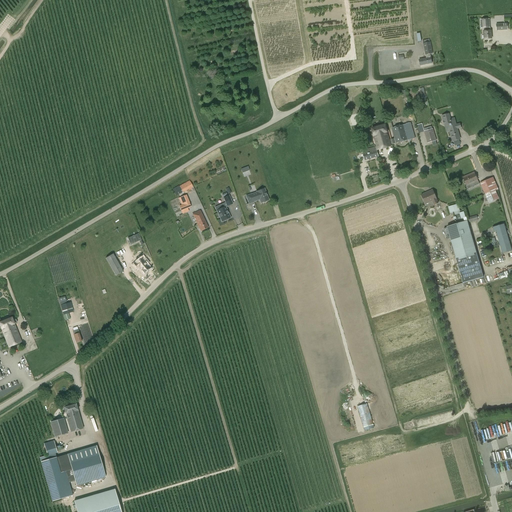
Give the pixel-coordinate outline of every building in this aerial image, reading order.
[(484,28),(484,31),(484,39),(491,39),(491,31),(490,31),(490,19),(480,20),(481,28),(484,28)] [(432,63),(430,54),(433,54),(430,42),(429,39),(422,41),(423,43),(425,55),(426,58),(419,60),(420,66),(432,63)] [(459,139),(457,132),(458,132),(457,129),(461,128),(460,123),(456,124),(454,118),(450,119),(449,114),(443,115),(447,130),(450,130),(453,141),(459,139)] [(394,139),(391,140),(392,144),(395,143),(414,138),(410,123),(391,128),(394,139)] [(432,129),(424,131),(422,123),(417,125),(419,133),(424,132),(427,143),(436,140),(432,129)] [(392,144),(391,140),(389,140),(385,125),(372,129),(378,150),(391,146),(390,145),(392,144)] [(376,150),(375,148),(372,149),(368,150),(368,152),(367,153),(369,159),(378,157),(376,150)] [(472,184),(473,186),(479,184),(474,174),(467,177),(467,176),(463,177),(467,186),(472,184)] [(497,199),(493,191),(498,189),(493,178),(481,183),(485,194),(485,195),(489,203),(497,199)] [(192,187),(189,181),(179,187),(179,186),(175,188),(178,194),(182,191),(182,192),(192,187)] [(255,193),(246,196),(249,204),(258,200),(260,199),(261,203),(263,202),(264,203),(266,202),(267,201),(269,200),(264,189),(257,192),(257,193),(255,194),(255,193)] [(426,193),(421,195),(425,204),(432,201),(434,205),(438,203),(433,191),(426,194),(426,193)] [(181,205),(178,206),(180,211),(191,207),(189,202),(186,195),(179,198),(181,205)] [(215,208),(222,222),(224,220),(225,221),(228,220),(227,219),(230,218),(225,207),(227,206),(232,204),(229,196),(223,198),(226,203),(215,208)] [(452,214),(455,221),(464,219),(464,222),(467,221),(464,210),(460,212),(457,205),(449,208),(451,214),(452,214)] [(199,228),(201,231),(208,228),(200,210),(192,214),(197,224),(196,224),(198,228),(199,228)] [(446,239),(449,238),(455,259),(456,259),(463,283),(483,277),(476,253),(474,245),(467,221),(464,222),(446,227),(443,228),(446,239)] [(496,231),(502,254),(511,251),(504,224),(492,227),(494,232),(496,231)] [(113,254),(105,258),(115,276),(123,271),(113,254)] [(142,258),(134,265),(137,269),(139,267),(144,273),(149,268),(144,262),(145,261),(142,258)] [(506,271),(498,274),(500,279),(508,276),(506,271)] [(70,303),(60,306),(62,315),(63,315),(69,313),(73,312),(70,303)] [(16,344),(21,342),(16,329),(14,324),(17,323),(16,320),(13,321),(11,318),(6,320),(10,331),(9,331),(10,335),(12,334),(16,344)] [(8,348),(16,344),(12,334),(10,335),(9,331),(10,331),(6,320),(0,322),(0,326),(3,334),(8,348)] [(77,327),(73,328),(73,331),(74,335),(76,343),(82,341),(79,333),(77,327)] [(357,406),(363,427),(365,430),(374,428),(373,424),(367,403),(357,406)] [(64,408),(67,419),(71,432),(83,429),(76,404),(64,408)] [(68,433),(64,418),(50,422),(54,437),(68,433)] [(81,444),(82,446),(95,441),(93,438),(81,444)] [(47,455),(39,458),(40,462),(52,501),(72,495),(69,483),(75,481),(76,486),(105,478),(96,446),(67,454),(56,457),(55,453),(57,453),(54,441),(43,444),(47,455)] [(121,511),(114,489),(74,501),(77,511),(121,511)]
